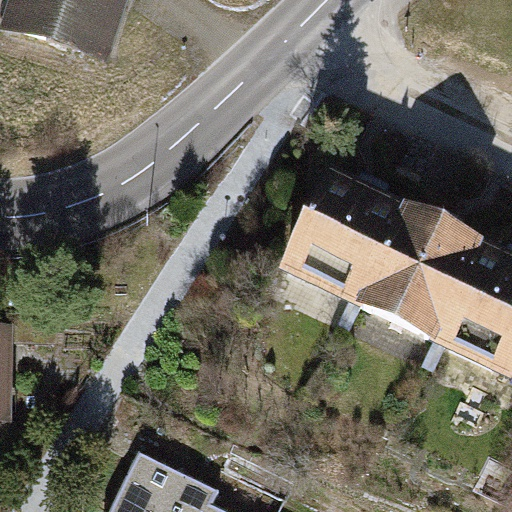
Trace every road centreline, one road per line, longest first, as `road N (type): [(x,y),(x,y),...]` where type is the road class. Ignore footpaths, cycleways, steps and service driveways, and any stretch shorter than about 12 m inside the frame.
road 1 (tertiary): [(0,215),(74,207),(132,176),(208,118),(296,33)]
road 2 (residential): [(296,33),(511,143)]
